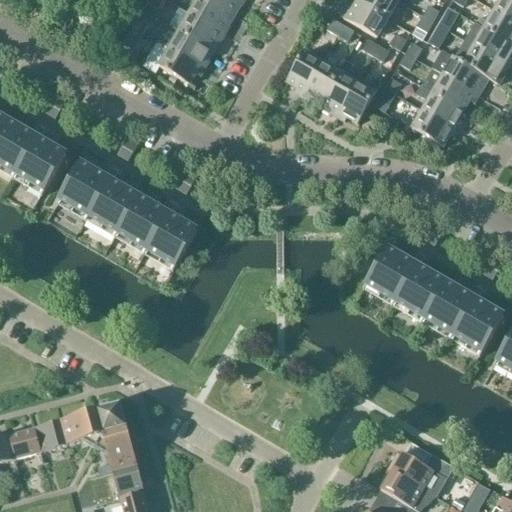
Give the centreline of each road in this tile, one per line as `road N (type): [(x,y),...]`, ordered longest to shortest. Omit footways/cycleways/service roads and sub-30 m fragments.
road 1 (residential): [(0,298),(317,482)]
road 2 (residential): [(479,206),(428,183),(280,173),(221,154)]
road 3 (residential): [(221,154),(0,25)]
road 4 (residential): [(221,154),(306,0)]
